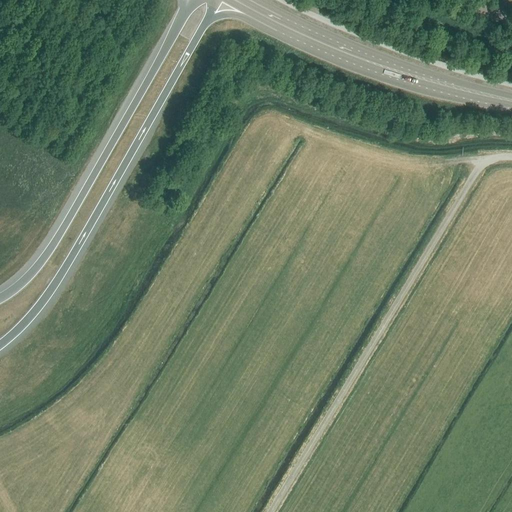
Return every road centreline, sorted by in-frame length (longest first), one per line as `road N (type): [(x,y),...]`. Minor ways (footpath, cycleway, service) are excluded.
road 1 (track): [(270,511),(474,175),(489,160),(511,159)]
road 2 (motorway): [(0,345),(46,302),(218,0)]
road 3 (motorway): [(193,0),(49,254),(0,300)]
road 4 (secondary): [(511,102),(384,67),(240,0)]
